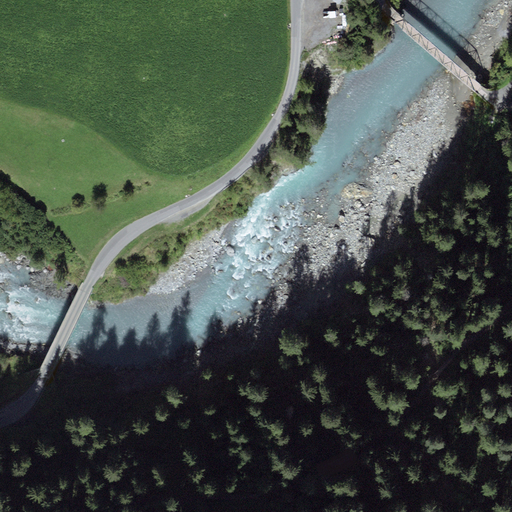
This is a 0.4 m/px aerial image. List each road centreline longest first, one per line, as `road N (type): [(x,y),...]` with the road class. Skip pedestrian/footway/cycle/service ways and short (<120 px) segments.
road 1 (unclassified): [(296,0),(292,80),(261,142),(222,182),(123,235),(85,286),(24,402),(0,413)]
road 2 (track): [(511,84),(491,95),(478,88),(380,0)]
